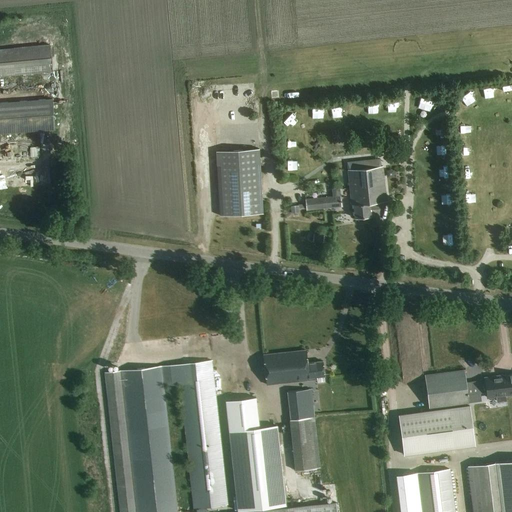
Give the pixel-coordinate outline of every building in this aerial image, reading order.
[(0,47),(0,73),(51,68),(49,42),(0,47)] [(461,110),(470,103),(466,98),(457,105),(461,110)] [(0,102),(0,133),(55,129),(52,99),(0,102)] [(216,151),(220,216),(263,213),(259,149),(216,151)] [(354,206),(355,219),(370,218),(369,204),(387,203),(383,166),(349,169),(352,206),(354,206)] [(306,209),(341,206),(340,195),(305,198),(306,209)] [(319,234),(317,242),(323,244),(325,236),(319,234)] [(263,354),(266,384),(317,379),(316,377),(323,376),(322,361),(307,363),(306,350),(263,354)] [(121,369),(105,370),(105,374),(120,511),(177,511),(163,388),(167,388),(167,382),(180,380),(194,508),(227,505),(212,359),(178,363),(161,364),(121,369)] [(469,403),(465,370),(425,375),(429,408),(469,403)] [(511,374),(485,378),(488,398),(497,397),(497,402),(506,400),(505,395),(511,394),(511,374)] [(303,390),(288,392),(291,420),(306,418),(303,390)] [(256,397),(226,401),(238,510),(286,505),(277,425),(259,427),(256,397)] [(470,406),(399,415),(404,455),(475,445),(470,406)] [(314,417),(306,418),(291,420),(290,420),(292,440),(317,437),(314,417)] [(469,466),(474,511),(508,511),(502,462),(469,466)] [(416,472),(421,511),(454,511),(450,468),(416,472)] [(207,511),(207,509),(197,510),(196,511),(337,511),(336,503),(251,511),(207,511)]
